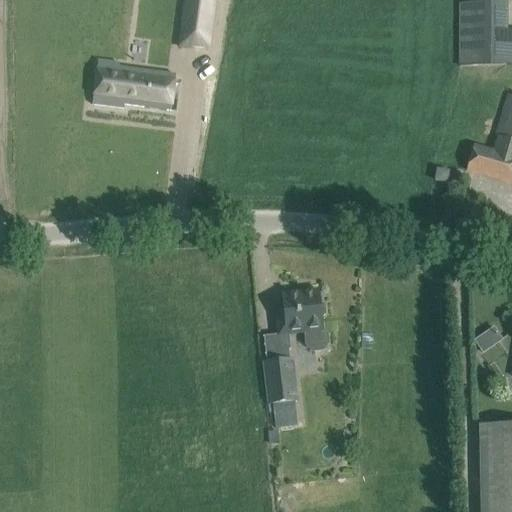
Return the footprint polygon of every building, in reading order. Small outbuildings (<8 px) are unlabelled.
[(185,0),(179,47),(194,49),(194,47),(208,49),(214,0),(185,0)] [(508,34),(511,34),(511,2),(458,3),(458,67),(507,65),(508,34)] [(98,62),(92,105),(124,109),(125,105),(171,111),(176,76),(119,68),(120,64),(98,62)] [(511,96),(506,95),(495,137),(496,137),(492,150),(475,145),(467,172),(511,185),(511,96)] [(449,172),(437,170),(435,181),(447,183),(449,172)] [(324,331),(320,290),(281,294),(283,313),(275,313),(278,338),(304,335),(306,347),(313,354),(323,352),(329,345),(328,333),(324,331)] [(475,340),(484,353),(504,339),(494,326),(475,340)] [(267,405),(298,402),(293,359),(262,362),(267,405)] [(511,511),(511,425),(480,426),(482,511),(511,511)]
